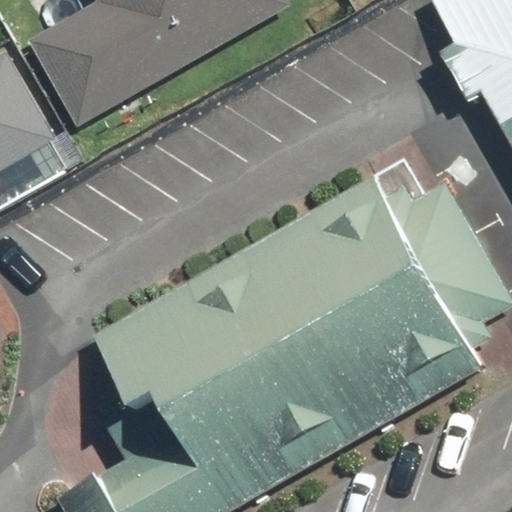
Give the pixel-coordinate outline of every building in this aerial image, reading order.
[(113,0),(115,2),(43,44),(91,130),(301,13),(293,0),(113,0)] [(511,0),(490,0),(457,19),(511,115),(511,0)] [(0,191),(71,156),(23,61),(0,72),(0,191)] [(54,383),(127,511),(214,511),(504,349),(410,182),(54,383)] [(0,408),(23,395),(0,354),(0,408)]
